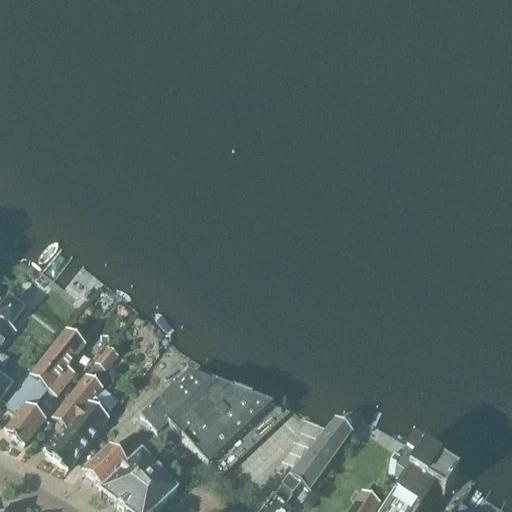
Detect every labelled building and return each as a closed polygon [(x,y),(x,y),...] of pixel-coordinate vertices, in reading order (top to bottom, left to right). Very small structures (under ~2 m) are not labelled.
[(0,352),(14,335),(10,331),(22,316),(7,304),(0,312),(0,403),(12,388),(0,378),(0,352)] [(65,334),(29,379),(5,410),(16,419),(3,435),(23,450),(44,423),(31,412),(46,393),(55,401),(74,377),(66,371),(84,348),(65,334)] [(94,367),(104,375),(116,360),(107,352),(94,367)] [(231,394),(188,377),(139,422),(170,454),(180,445),(192,457),(192,456),(206,471),(272,410),(251,402),(251,401),(231,393),(231,394)] [(51,422),(66,433),(45,459),(66,475),(107,423),(88,408),(101,392),(85,379),(51,422)] [(328,430),(271,501),(283,509),(298,488),(309,496),(351,437),(334,423),(329,430),(328,430)] [(93,465),(80,477),(95,489),(98,491),(111,479),(116,475),(123,468),(114,458),(111,455),(108,452),(95,464),(93,465)] [(384,511),(420,511),(432,494),(442,501),(456,480),(420,457),(420,458),(411,452),(393,480),(402,485),(384,511)] [(111,479),(98,491),(102,494),(99,497),(115,510),(117,511),(157,511),(175,496),(140,459),(118,479),(111,479)] [(364,494),(352,511),(376,511),(381,505),(364,494)] [(287,511),(283,509),(271,501),(262,511),(287,511)]
